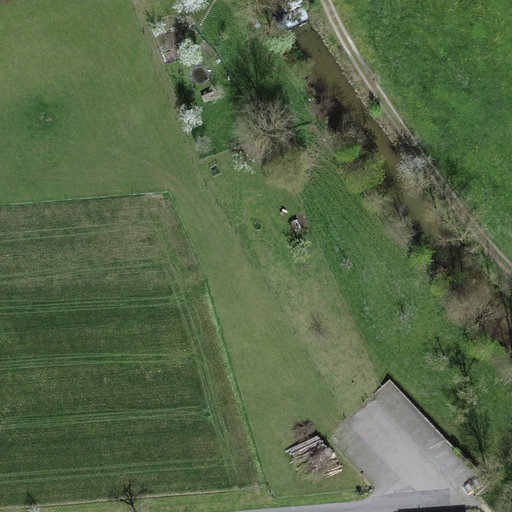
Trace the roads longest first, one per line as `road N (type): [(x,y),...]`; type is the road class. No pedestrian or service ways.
road 1 (track): [(511,271),(403,133),(324,0)]
road 2 (residential): [(321,511),(476,504)]
